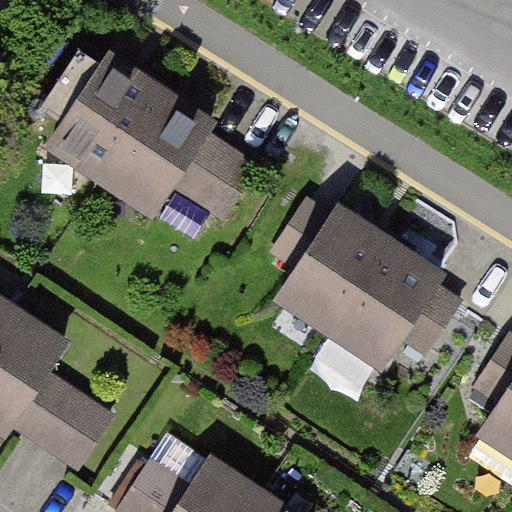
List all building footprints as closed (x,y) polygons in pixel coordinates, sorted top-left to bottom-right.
[(161,90),(110,57),(53,145),(103,179),(161,90)] [(213,124),(161,90),(103,179),(153,212),(173,181),(224,215),(256,167),(206,134),(213,124)] [(391,245),(339,209),(333,218),(308,202),(275,251),(300,268),(281,298),(334,331),(391,245)] [(441,278),(391,245),(334,331),(384,365),(402,337),(427,353),(461,303),(435,286),(441,278)] [(0,322),(12,304),(0,296),(0,322)] [(0,431),(62,335),(12,304),(0,322),(0,431)] [(511,337),(509,336),(476,386),(501,402),(482,432),(511,451),(511,337)] [(114,414),(57,378),(21,434),(78,471),(114,414)] [(172,511),(255,511),(270,491),(214,452),(172,511)] [(255,511),(300,511),(270,491),(255,511)]
